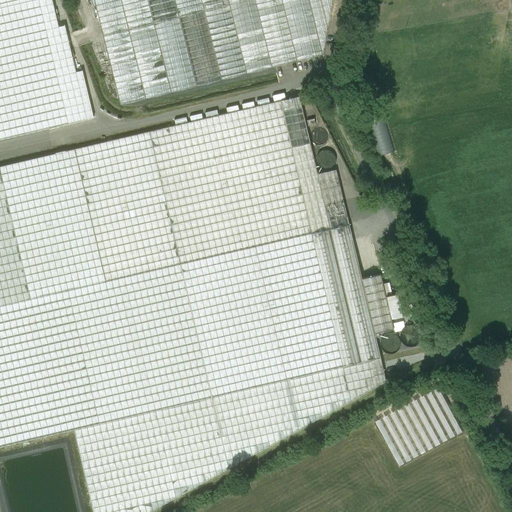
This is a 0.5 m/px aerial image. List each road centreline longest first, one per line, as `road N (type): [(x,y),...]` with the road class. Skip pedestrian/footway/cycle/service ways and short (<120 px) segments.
road 1 (unclassified): [(511,455),(345,124),(338,78),(352,0)]
road 2 (unknown): [(338,78),(0,149)]
